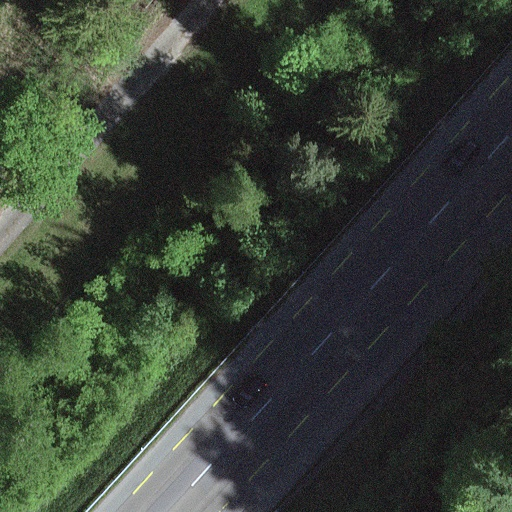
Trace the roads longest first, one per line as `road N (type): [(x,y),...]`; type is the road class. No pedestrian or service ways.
road 1 (primary): [(511,153),(188,511)]
road 2 (track): [(0,234),(204,0)]
